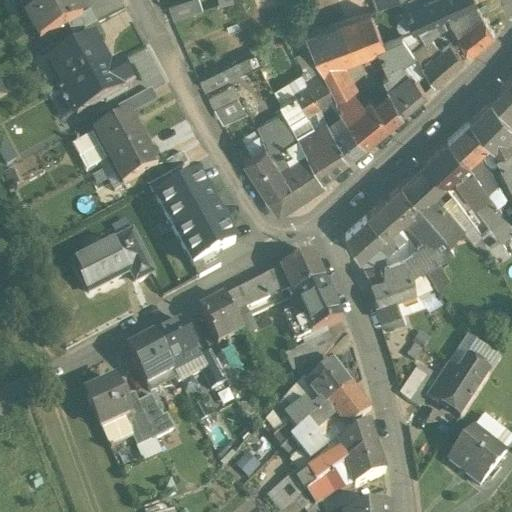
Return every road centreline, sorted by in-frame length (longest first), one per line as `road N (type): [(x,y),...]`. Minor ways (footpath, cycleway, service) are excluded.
road 1 (residential): [(291,240),(234,283),(0,397)]
road 2 (residential): [(323,220),(393,396),(409,511)]
road 3 (residential): [(141,0),(209,133),(291,240)]
road 4 (residential): [(511,35),(356,197),(323,220)]
